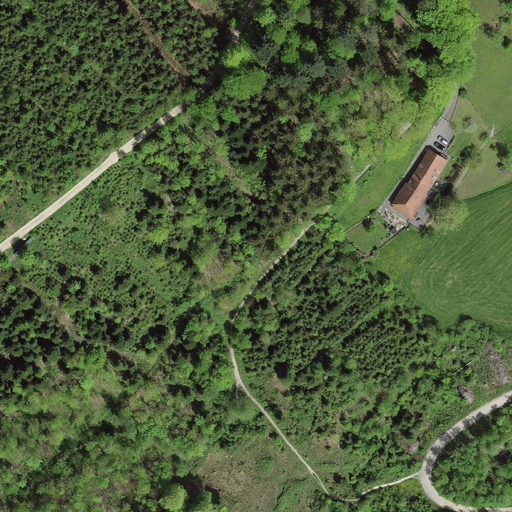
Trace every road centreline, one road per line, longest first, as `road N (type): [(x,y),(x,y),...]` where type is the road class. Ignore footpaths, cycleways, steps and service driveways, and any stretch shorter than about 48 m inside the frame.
road 1 (track): [(0,250),(184,107),(257,0)]
road 2 (track): [(458,71),(243,298),(230,342)]
road 3 (track): [(470,511),(430,491),(425,472),(434,449),(511,392)]
